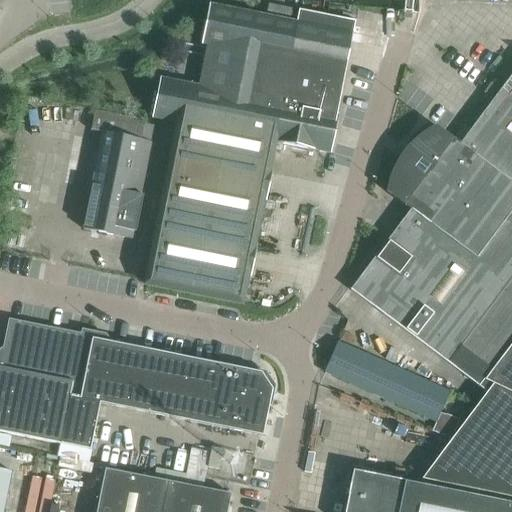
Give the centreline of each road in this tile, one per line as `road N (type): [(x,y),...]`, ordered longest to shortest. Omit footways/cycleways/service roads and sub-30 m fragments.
road 1 (unclassified): [(291,342),(324,296),(407,24)]
road 2 (unclassified): [(291,342),(0,284)]
road 3 (unclassified): [(278,511),(303,387),(291,342)]
